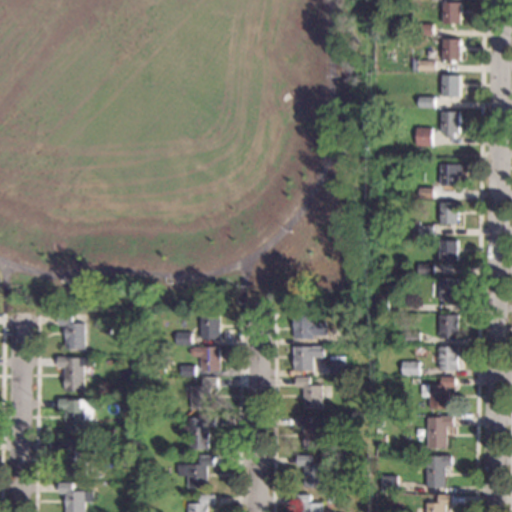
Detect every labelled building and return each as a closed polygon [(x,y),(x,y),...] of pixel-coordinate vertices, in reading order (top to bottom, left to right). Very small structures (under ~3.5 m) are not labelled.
[(461,25),(444,25),(444,3),(445,3),(461,3),(461,25)] [(434,36),(417,36),(417,25),(434,25),(434,36)] [(460,60),(442,60),(443,40),(460,40),(460,60)] [(436,71),(418,71),(419,61),(436,61),(436,71)] [(459,97),(442,96),(442,76),(443,76),(460,76),(459,97)] [(434,108),(419,108),(419,97),(434,98),(434,108)] [(459,134),(454,134),(454,138),(446,137),(447,134),(441,134),(441,112),(459,113),(459,134)] [(432,129),(432,147),(416,147),(416,129),(432,129)] [(462,176),(458,176),(458,186),(441,186),(441,165),(462,165),(462,176)] [(419,188),(433,188),(433,199),(413,199),(413,186),(419,186),(419,188)] [(458,225),(440,224),(441,203),(458,203),(458,225)] [(420,226),(433,226),(433,237),(412,237),(412,222),(420,223),(420,226)] [(457,263),(439,262),(439,241),(441,241),(457,241),(457,263)] [(434,265),(434,275),(418,275),(418,264),(434,265)] [(458,301),(451,301),(451,304),(447,304),(447,300),(438,300),(439,279),(458,279),(458,301)] [(388,312),(371,312),(371,294),(388,295),(388,312)] [(73,324),(85,324),(85,349),(66,349),(65,326),(58,326),(58,316),(73,315),(73,324)] [(314,323),(328,323),(328,336),(314,336),(314,339),(294,339),(294,315),(314,316),(314,323)] [(457,339),(438,339),(438,315),(458,316),(457,339)] [(220,340),(200,340),(200,316),(220,316),(220,340)] [(370,344),(353,344),(353,331),(370,331),(370,344)] [(192,333),(191,345),(176,345),(176,332),(192,333)] [(418,343),(401,343),(401,333),(418,333),(418,343)] [(324,358),(313,358),(313,371),(294,371),(294,346),(324,347),(324,358)] [(220,370),(200,371),(200,347),(220,347),(220,370)] [(457,371),(438,371),(439,347),(457,347),(457,371)] [(346,376),(330,376),(330,356),(346,356),(346,376)] [(68,358),(93,358),(93,367),(84,367),(84,391),(64,392),(64,367),(57,367),(57,357),(68,357),(68,358)] [(418,377),(401,376),(402,362),(419,362),(418,377)] [(194,366),(194,376),(180,376),(180,366),(194,366)] [(217,388),(210,388),(210,410),(191,410),(191,387),(202,387),(202,377),(218,378),(217,388)] [(454,388),(448,388),(448,410),(428,409),(428,386),(440,386),(440,377),(455,377),(454,388)] [(310,386),(322,386),(322,410),(303,410),(303,388),(296,388),(296,378),(310,378),(310,386)] [(74,400),(91,400),(91,408),(93,408),(93,419),(85,419),(85,433),(66,433),(66,409),(59,410),(59,399),(74,399),(74,400)] [(311,420),(324,420),(324,449),(303,449),(304,427),(297,427),(297,416),(311,416),(311,420)] [(453,427),(446,427),(446,449),(426,449),(426,425),(438,425),(438,416),(453,416),(453,427)] [(215,428),(209,428),(208,449),(188,449),(189,438),(183,438),(183,426),(188,426),(188,419),(200,419),(200,417),(215,417),(215,428)] [(75,442),(87,442),(87,450),(95,449),(95,461),(87,461),(87,475),(67,475),(67,452),(60,452),(60,441),(75,441),(75,442)] [(214,467),(207,467),(207,489),(187,489),(187,476),(177,476),(177,465),(199,465),(199,456),(214,456),(214,467)] [(311,464),(323,464),(323,488),(304,488),(304,467),(297,467),(297,456),(311,456),(311,464)] [(451,466),(445,466),(444,488),(425,488),(425,457),(438,457),(438,456),(451,456),(451,466)] [(103,481),(90,481),(90,477),(95,477),(95,473),(103,473),(103,481)] [(396,493),(380,493),(380,477),(396,477),(396,493)] [(73,492),(93,492),(93,502),(85,502),(85,511),(66,511),(66,494),(59,494),(59,484),(73,484),(73,492)] [(310,503),(322,504),(322,511),(302,511),(302,506),(295,506),(296,495),(310,496),(310,503)] [(451,506),(445,506),(444,511),(425,511),(425,503),(437,503),(437,495),(451,495),(451,506)] [(214,506),(207,506),(207,511),(184,511),(184,504),(199,504),(199,496),(214,496),(214,506)]
